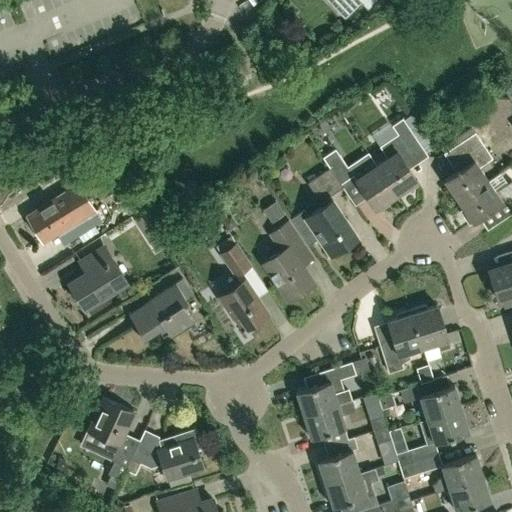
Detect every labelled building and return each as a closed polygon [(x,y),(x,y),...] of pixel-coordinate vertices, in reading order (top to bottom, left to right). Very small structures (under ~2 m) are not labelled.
[(327,0),(343,17),(360,1),(366,7),(372,0),(327,0)] [(229,65),(239,87),(248,82),(238,61),(229,65)] [(375,164),(396,194),(403,189),(407,192),(417,185),(416,181),(416,180),(408,169),(403,160),(422,148),(405,123),(402,118),(391,125),(397,134),(379,145),(378,146),(386,157),(375,164)] [(444,180),(458,201),(488,181),(479,167),(492,158),(475,132),(451,148),(463,167),(456,172),(444,180)] [(322,157),(329,168),(340,184),(353,175),(335,148),(322,157)] [(96,192),(97,192),(101,198),(116,189),(113,182),(120,178),(105,153),(81,168),(96,192)] [(388,200),(396,194),(375,164),(354,178),(375,209),(375,208),(379,211),(389,204),(388,200)] [(342,187),(340,184),(329,168),(306,183),(322,206),(307,216),(303,209),(290,218),(308,244),(318,238),(329,255),(355,237),(328,196),(342,187)] [(488,181),(458,201),(461,207),(460,211),(467,221),(471,222),(505,200),(511,210),(511,181),(495,192),(488,181)] [(26,215),(42,241),(71,224),(78,235),(100,221),(77,183),(26,215)] [(312,282),(302,266),(314,258),(288,220),(268,234),(280,251),(263,262),(287,299),(312,282)] [(234,276),(251,264),(235,241),(218,253),(234,276)] [(69,284),(84,308),(125,282),(103,247),(79,262),(86,273),(69,284)] [(511,261),(488,269),(497,300),(501,299),(503,307),(511,303),(511,261)] [(185,301),(185,300),(193,295),(182,277),(127,312),(138,330),(136,331),(143,342),(165,327),(170,336),(193,322),(181,304),(185,301)] [(241,330),(267,312),(244,278),(218,296),(241,330)] [(410,309),(423,347),(435,343),(438,351),(450,347),(436,304),(426,308),(425,304),(410,309)] [(398,355),(423,347),(410,309),(395,313),(396,317),(386,320),(393,339),(379,343),(388,371),(402,367),(398,355)] [(368,370),(365,358),(343,364),(347,377),(368,370)] [(418,421),(426,419),(460,408),(453,385),(450,386),(446,375),(416,384),(419,395),(426,418),(418,421)] [(334,392),(330,380),(295,391),(303,414),(337,403),(350,399),(347,388),(334,392)] [(394,405),(391,392),(377,397),(381,409),(394,405)] [(124,470),(139,439),(124,432),(134,411),(103,397),(87,431),(117,445),(111,458),(114,459),(107,472),(120,479),(124,470)] [(350,399),(337,403),(303,414),(310,437),(344,427),(341,415),(354,411),(350,399)] [(429,428),(433,442),(467,432),(460,408),(426,419),(418,421),(421,430),(429,428)] [(372,430),(386,426),(382,414),(368,418),(372,430)] [(386,426),(372,430),(376,442),(390,438),(386,426)] [(134,474),(140,462),(150,467),(161,464),(166,479),(202,467),(196,448),(200,447),(194,428),(175,434),(178,441),(156,448),(155,443),(158,436),(144,429),(139,439),(124,470),(134,474)] [(404,451),(395,453),(399,465),(437,454),(437,453),(433,442),(425,444),(404,451)] [(325,483),(359,472),(351,449),(317,460),(325,483)] [(437,454),(399,465),(403,477),(440,466),(440,464),(437,454)] [(474,454),(440,464),(440,466),(443,477),(437,478),(435,482),(431,483),(434,491),(447,488),(481,477),(474,454)] [(372,468),(359,472),(325,483),(332,506),(337,505),(339,511),(350,511),(360,509),(377,504),(373,493),(366,495),(363,484),(378,479),(377,477),(374,468),(374,467),(372,468)] [(481,477),(447,488),(454,511),(488,501),(481,477)] [(216,511),(212,498),(200,502),(196,489),(156,501),(159,511),(216,511)] [(394,499),(387,501),(389,511),(394,511),(402,510),(402,511),(413,511),(412,506),(412,507),(408,495),(394,499)]
